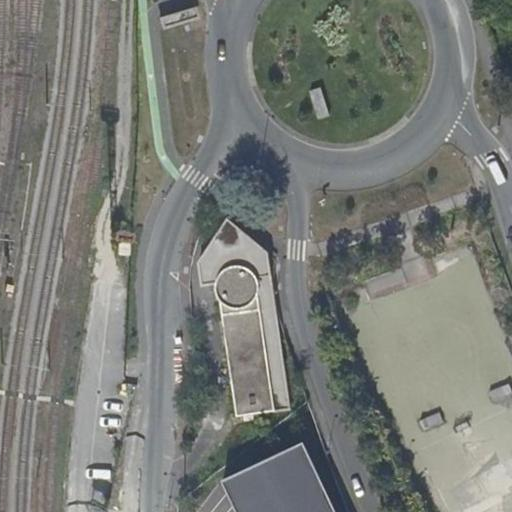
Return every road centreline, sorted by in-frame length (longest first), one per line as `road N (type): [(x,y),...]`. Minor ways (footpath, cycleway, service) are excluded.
road 1 (motorway): [(290,0),(406,353),(474,511)]
road 2 (motorway): [(511,418),(472,324),(366,0)]
road 3 (primary): [(244,121),(196,176),(163,236),(159,384),(143,511)]
road 4 (primary): [(302,165),(303,308),(369,511)]
road 5 (primary): [(302,165),(329,171),(384,163),(429,131),(444,107)]
road 6 (primary): [(511,221),(489,158),(444,107)]
road 7 (primary): [(238,2),(225,62),(244,121)]
